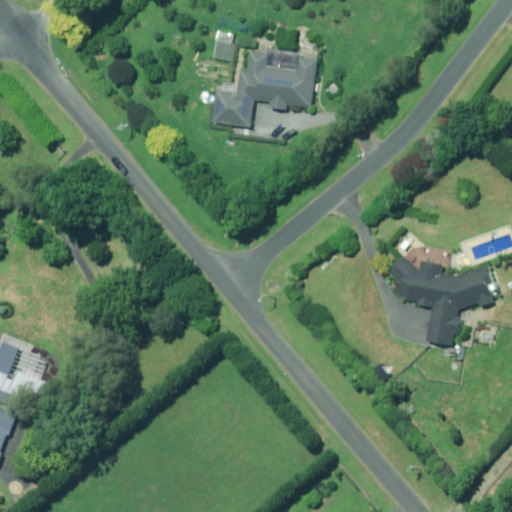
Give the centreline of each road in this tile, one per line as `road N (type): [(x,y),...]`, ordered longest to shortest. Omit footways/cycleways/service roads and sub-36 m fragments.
road 1 (unclassified): [(507,0),(434,98),(227,286)]
road 2 (residential): [(227,286),(0,14)]
road 3 (residential): [(419,511),(227,286)]
